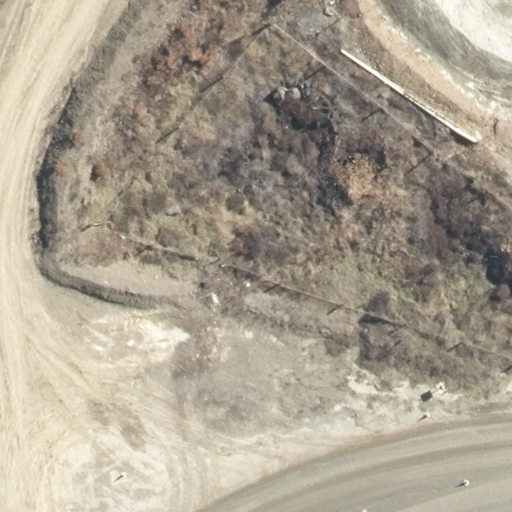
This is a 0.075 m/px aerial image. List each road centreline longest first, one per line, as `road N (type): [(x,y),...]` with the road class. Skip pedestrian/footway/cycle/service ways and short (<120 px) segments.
road 1 (unclassified): [(511,473),(327,511)]
road 2 (track): [(418,0),(511,86)]
